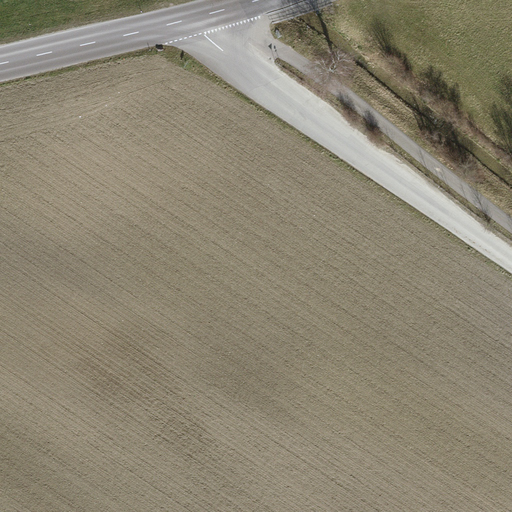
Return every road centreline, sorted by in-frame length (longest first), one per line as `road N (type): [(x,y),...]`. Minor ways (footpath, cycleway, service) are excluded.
road 1 (residential): [(511,258),(258,80),(189,18)]
road 2 (track): [(189,18),(269,42),(511,225)]
road 3 (residential): [(189,18),(0,62)]
